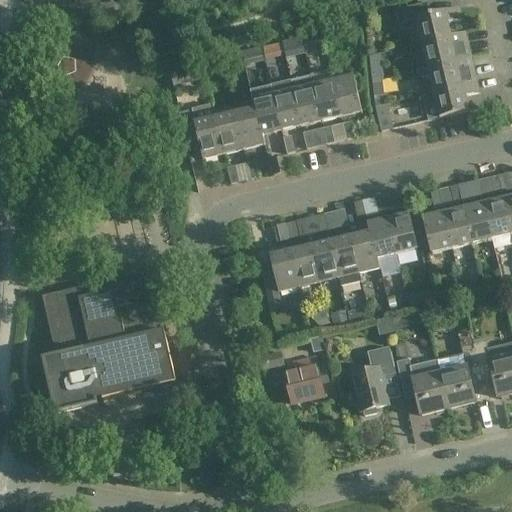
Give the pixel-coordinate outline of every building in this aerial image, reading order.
[(152,9),(152,0),(138,0),(138,8),(152,9)] [(165,0),(152,0),(152,9),(165,10),(165,0)] [(483,10),(481,0),(459,0),(461,13),(483,10)] [(452,40),(452,38),(448,26),(462,22),(459,11),(432,17),(429,5),(402,11),(405,24),(416,22),(422,47),(452,40)] [(465,35),(452,38),(452,40),(422,47),(427,71),(458,64),(457,63),(454,51),(468,47),(465,35)] [(292,44),(291,44),(283,46),(285,54),(294,52),(292,44)] [(263,53),(265,62),(284,57),(282,48),(263,53)] [(383,82),(386,81),(383,57),(381,57),(370,58),(373,83),(383,82)] [(458,64),(427,71),(433,96),(463,88),(463,87),(459,75),(474,72),(471,59),(457,63),(458,64)] [(476,64),(479,79),(495,75),(492,61),(476,64)] [(203,69),(186,72),(188,81),(205,77),(203,69)] [(354,79),(333,84),(342,120),(363,115),(354,79)] [(389,106),(386,81),(383,82),(373,83),(376,109),(389,106)] [(342,120),(333,84),(313,89),(317,103),(322,125),(342,120)] [(463,88),(433,96),(439,121),(469,115),(465,100),(479,97),(476,84),(463,87),(463,88)] [(317,103),(313,89),(294,93),(302,130),(322,125),(317,103)] [(294,93),(274,98),(277,112),(283,135),(302,130),(294,93)] [(277,112),(274,98),(252,103),(255,112),(256,111),(262,139),(263,139),(283,135),(277,112)] [(389,107),(376,110),(378,117),(382,135),(395,132),(389,107)] [(225,158),(216,121),(212,108),(180,116),(183,129),(186,143),(198,140),(203,163),(225,158)] [(256,111),(255,112),(236,116),(245,153),(265,148),(264,144),(263,139),(262,139),(256,111)] [(245,153),(236,116),(216,121),(225,158),(245,153)] [(352,125),(343,127),(347,143),(355,142),(352,125)] [(332,130),(324,132),(327,148),(336,146),(332,130)] [(312,135),(304,137),(308,153),(316,151),(312,135)] [(292,140),(284,142),(288,158),(296,155),(292,140)] [(278,160),(269,162),(273,178),(281,176),(278,160)] [(256,164),(248,166),(252,182),(260,181),(256,164)] [(236,170),(228,172),(232,188),(238,186),(240,186),(236,170)] [(499,179),(491,181),(495,198),(503,196),(499,179)] [(479,184),(471,186),(475,202),(483,200),(479,184)] [(459,188),(451,190),(455,207),(463,205),(459,188)] [(408,194),(400,196),(404,212),(412,210),(408,194)] [(440,194),(431,195),(435,211),(444,210),(440,194)] [(384,199),(376,201),(379,218),(388,216),(384,199)] [(511,199),(503,201),(511,232),(511,237),(511,199)] [(511,237),(511,232),(503,201),(484,206),(493,243),(511,238),(511,237)] [(363,204),(355,206),(359,223),(367,221),(363,204)] [(484,206),(464,211),(471,241),(473,248),(493,243),(484,206)] [(464,211),(444,216),(453,253),(473,248),(471,241),(464,211)] [(345,213),(337,215),(341,231),(349,230),(345,213)] [(453,253),(444,216),(422,221),(431,258),(453,253)] [(389,222),(398,258),(418,253),(410,217),(389,222)] [(326,218),(317,219),(321,236),(329,234),(326,218)] [(398,258),(389,222),(368,227),(369,232),(370,237),(371,237),(377,263),(378,262),(381,272),(378,262),(398,258)] [(306,223),(298,224),(302,241),(310,239),(306,223)] [(286,227),(278,229),(281,245),(290,243),(286,227)] [(370,237),(351,241),(360,277),(381,272),(378,262),(377,263),(371,237),(370,237),(369,232),(370,237)] [(141,257),(150,256),(147,234),(137,235),(141,257)] [(351,241),(332,246),(338,272),(340,282),(360,277),(351,241)] [(332,246),(311,251),(320,287),(340,282),(338,272),(332,246)] [(311,251),(292,255),(300,291),(320,287),(311,251)] [(300,291),(292,255),(271,260),(272,264),(260,267),(266,294),(278,291),(279,296),(300,291)] [(113,283),(43,299),(55,352),(58,352),(58,355),(59,358),(43,362),(56,417),(98,408),(97,402),(100,401),(103,401),(103,403),(177,386),(165,333),(162,334),(161,331),(160,328),(166,326),(153,269),(118,277),(119,284),(116,284),(113,285),(113,283)] [(421,295),(407,298),(408,300),(410,311),(423,308),(421,295)] [(395,300),(388,301),(388,302),(392,314),(398,312),(395,300)] [(440,318),(437,306),(425,309),(428,321),(440,318)] [(348,314),(350,322),(351,326),(371,321),(368,309),(348,314)] [(350,323),(350,322),(348,314),(348,312),(332,316),(335,327),(350,323)] [(403,330),(400,318),(394,319),(395,332),(403,330)] [(394,334),(391,321),(377,324),(380,338),(394,334)] [(322,338),(311,342),(315,354),(325,351),(322,338)] [(511,358),(490,364),(485,343),(474,346),(483,385),(495,382),(499,400),(511,396),(511,358)] [(451,374),(440,376),(449,412),(477,405),(473,387),(483,385),(474,346),(461,349),(462,354),(454,356),(451,374)] [(366,374),(353,377),(362,414),(364,414),(365,419),(377,416),(376,411),(388,408),(382,380),(395,377),(389,350),(368,355),(370,366),(366,374)] [(282,353),(262,358),(266,373),(286,368),(282,353)] [(296,375),(285,377),(293,407),(324,399),(314,361),(294,366),(296,375)] [(449,412),(440,376),(413,383),(408,362),(396,365),(400,384),(404,403),(417,399),(422,419),(449,412)]
